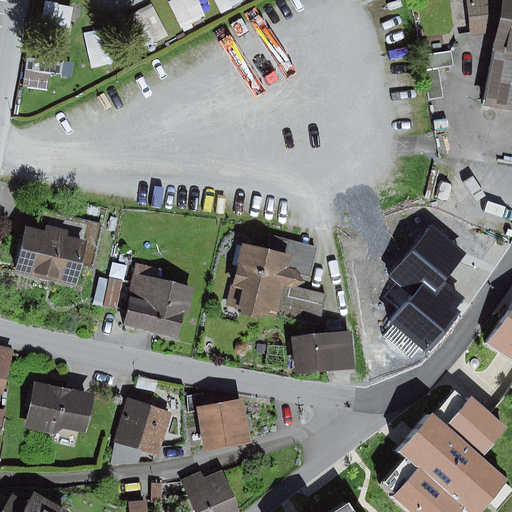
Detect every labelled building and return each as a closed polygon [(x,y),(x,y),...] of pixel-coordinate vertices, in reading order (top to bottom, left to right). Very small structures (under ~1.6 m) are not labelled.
[(213,0),(173,0),(179,21),(216,11),(213,0)] [(216,0),(221,11),(245,1),(244,0),(216,0)] [(486,107),(511,111),(511,0),(505,0),(504,8),(470,11),(472,36),(499,34),(486,107)] [(153,2),(127,15),(143,47),(169,34),(153,2)] [(85,244),(26,231),(17,270),(77,284),(85,244)] [(292,258),(242,247),(229,306),(279,317),(292,258)] [(411,315),(432,292),(447,277),(420,253),(385,290),(411,315)] [(127,325),(184,336),(193,288),(136,277),(127,325)] [(327,296),(294,289),(289,315),(321,322),(327,296)] [(411,315),(379,349),(406,374),(459,318),(432,292),(411,315)] [(353,334),(297,340),(299,371),(356,365),(353,334)] [(0,401),(4,402),(14,351),(0,348),(0,401)] [(492,412),(455,383),(393,450),(415,471),(393,500),(376,511),(497,511),(511,495),(511,490),(492,475),(511,447),(511,413),(505,399),(492,412)] [(96,397),(36,385),(29,423),(88,435),(96,397)] [(161,452),(174,413),(141,403),(129,441),(161,452)] [(243,405),(204,411),(210,445),(248,439),(243,405)] [(197,511),(239,511),(221,473),(206,480),(202,472),(183,481),(197,511)] [(29,511),(63,511),(40,497),(29,511)] [(148,511),(147,503),(130,505),(131,511),(148,511)]
